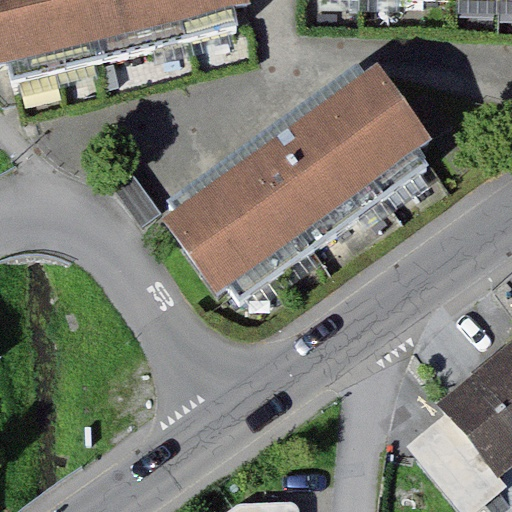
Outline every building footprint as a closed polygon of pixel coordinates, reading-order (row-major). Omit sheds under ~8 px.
[(0,0),(0,34),(9,71),(17,69),(21,87),(253,33),(249,15),(258,13),(254,0),(0,0)] [(185,212),(194,225),(188,230),(240,302),(246,297),(251,304),(446,163),(441,156),(450,150),(397,78),(389,84),(380,71),(185,212)] [(0,320),(0,363),(19,352),(0,320)] [(499,480),(511,469),(511,383),(504,373),(448,418),(499,480)] [(499,480),(448,418),(406,452),(454,511),(480,511),(508,490),(499,480)]
